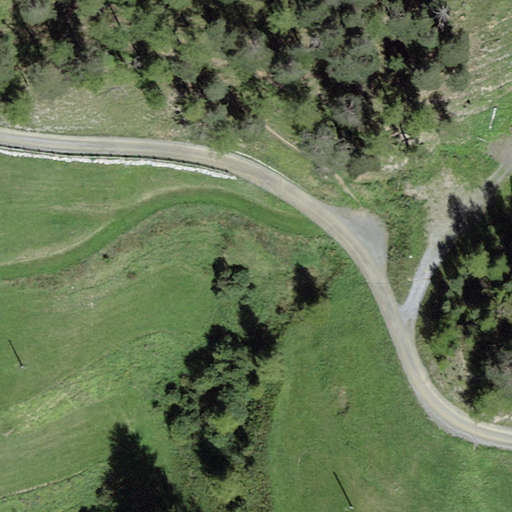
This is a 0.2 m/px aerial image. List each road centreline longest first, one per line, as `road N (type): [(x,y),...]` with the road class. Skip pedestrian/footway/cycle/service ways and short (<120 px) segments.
road 1 (track): [(0,121),(148,136),(240,169),(305,197),(350,231),(364,258)]
road 2 (track): [(398,351),(414,268),(511,175)]
road 3 (track): [(398,351),(428,406),(467,430),(511,436)]
